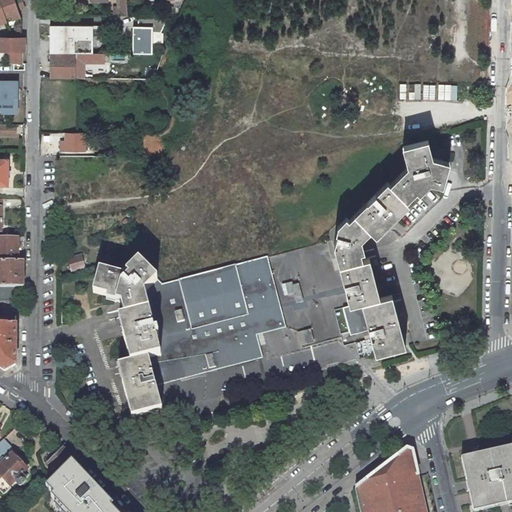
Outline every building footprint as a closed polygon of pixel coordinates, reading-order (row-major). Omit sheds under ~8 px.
[(0,0),(0,1),(7,21),(21,16),(19,10),(15,0),(0,0)] [(15,0),(19,10),(25,7),(22,0),(15,0)] [(127,8),(118,8),(118,16),(127,16),(127,8)] [(172,8),(164,8),(165,17),(173,17),(172,8)] [(49,53),(93,54),(93,26),(50,25),(49,53)] [(130,53),(149,53),(150,26),(130,25),(130,53)] [(0,51),(8,52),(22,52),(25,47),(25,37),(0,36),(0,51)] [(8,64),(22,64),(22,52),(8,52),(8,64)] [(49,53),(40,52),(40,78),(83,79),(83,63),(104,63),(105,54),(93,54),(49,53)] [(0,111),(14,112),(14,83),(0,83),(0,111)] [(86,133),(65,132),(65,141),(60,141),(60,151),(85,151),(86,133)] [(143,156),(143,134),(133,134),(132,156),(143,156)] [(428,140),(406,146),(407,153),(404,154),(407,167),(390,184),(387,182),(349,219),(342,227),(338,225),(336,233),(337,233),(334,246),(349,305),(346,306),(353,331),(368,327),(375,354),(401,348),(395,324),(399,323),(396,311),(393,312),(388,295),(380,297),(376,298),(374,290),(378,289),(372,268),(368,269),(366,259),(363,260),(361,253),(359,243),(362,240),(370,231),(373,234),(385,222),(386,222),(400,209),(407,202),(417,192),(426,182),(430,183),(443,187),(449,162),(433,158),(428,140)] [(419,194),(430,183),(426,182),(417,192),(419,194)] [(207,245),(222,240),(207,194),(192,199),(207,245)] [(402,211),(409,204),(407,202),(400,209),(402,211)] [(346,217),(338,225),(342,227),(349,219),(346,217)] [(386,222),(385,222),(373,234),(376,237),(388,225),(386,222)] [(0,258),(18,258),(18,256),(18,244),(18,237),(0,237),(0,258)] [(179,256),(182,271),(212,265),(209,250),(179,256)] [(81,255),(67,259),(72,273),(86,268),(81,255)] [(236,271),(266,263),(264,258),(235,265),(236,271)] [(0,287),(23,287),(23,262),(18,262),(0,261),(0,287)] [(135,270),(141,264),(138,261),(132,267),(135,270)] [(282,325),(266,263),(236,271),(235,265),(212,271),(162,284),(141,264),(135,270),(132,267),(124,276),(99,269),(93,293),(107,297),(120,300),(121,305),(124,316),(121,317),(123,325),(124,325),(126,331),(122,332),(130,363),(121,365),(126,381),(122,382),(127,401),(131,400),(135,417),(162,410),(155,386),(168,383),(167,380),(209,369),(216,367),(259,356),(252,333),(282,325)] [(285,295),(294,292),(296,302),(303,300),(298,283),(292,284),(292,282),(282,284),(285,295)] [(0,287),(0,368),(5,371),(15,365),(16,317),(0,316),(0,300),(23,301),(23,287),(0,287)] [(396,311),(392,294),(388,295),(393,312),(396,311)] [(120,300),(107,297),(106,300),(121,305),(120,300)] [(399,323),(395,324),(401,348),(405,347),(399,323)] [(310,329),(298,332),(301,345),(314,341),(310,329)] [(276,336),(267,338),(271,355),(285,352),(284,343),(277,344),(276,336)] [(131,400),(127,401),(132,418),(135,417),(131,400)] [(4,439),(0,442),(0,490),(4,495),(16,482),(20,486),(21,485),(26,481),(25,479),(26,478),(22,475),(26,471),(11,455),(10,456),(8,453),(13,449),(4,439)] [(463,460),(462,461),(466,481),(467,480),(470,492),(469,492),(471,501),(472,500),(473,505),(472,505),(473,510),(474,509),(474,510),(511,501),(511,448),(478,456),(475,456),(473,457),(463,459),(463,460)] [(72,461),(74,459),(63,449),(48,465),(58,475),(70,463),(72,461)] [(360,511),(426,511),(412,451),(407,449),(355,489),(360,511)] [(93,484),(72,461),(70,463),(90,484),(90,486),(93,484)] [(90,484),(70,463),(58,475),(55,478),(46,487),(53,495),(51,497),(65,511),(116,511),(111,507),(96,491),(94,491),(93,488),(92,487),(90,486),(90,484)] [(97,488),(94,491),(96,491),(111,507),(114,505),(97,488)]
